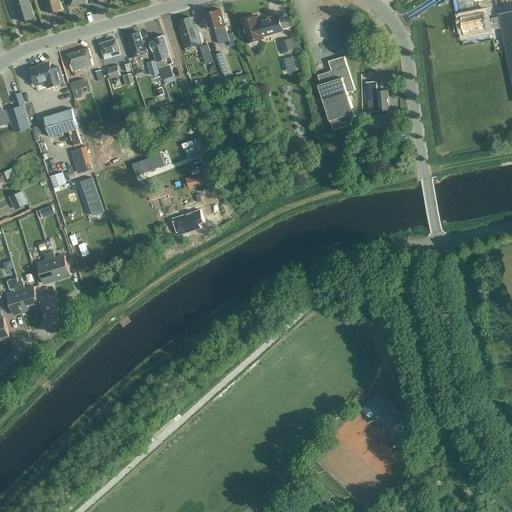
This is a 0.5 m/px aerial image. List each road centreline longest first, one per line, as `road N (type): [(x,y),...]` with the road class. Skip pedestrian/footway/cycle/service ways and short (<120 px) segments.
road 1 (tertiary): [(511,471),(464,390),(437,242)]
road 2 (tertiary): [(0,65),(48,41),(190,0)]
road 3 (tertiary): [(369,0),(402,40),(428,177)]
